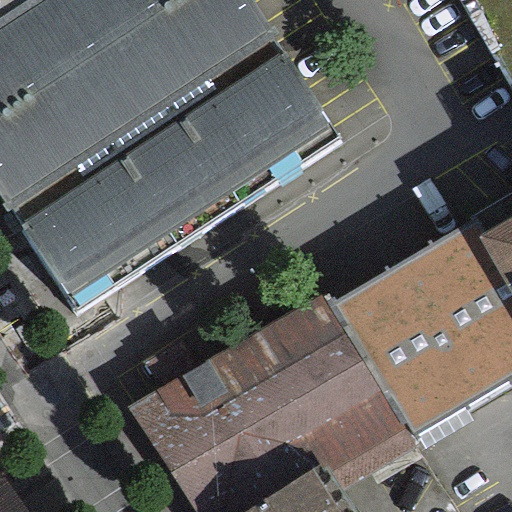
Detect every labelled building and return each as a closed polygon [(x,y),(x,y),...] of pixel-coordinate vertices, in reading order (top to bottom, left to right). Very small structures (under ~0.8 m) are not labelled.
[(0,0),(0,194),(14,217),(297,39),(271,0),(0,0)] [(511,0),(451,0),(500,98),(511,91),(511,0)] [(297,39),(14,217),(79,318),(361,139),(297,39)] [(488,230),(511,270),(511,196),(502,202),(510,217),(488,230)] [(338,300),(407,418),(419,438),(488,398),(511,384),(511,270),(488,230),(481,217),(338,300)] [(140,401),(207,511),(248,511),(335,461),(407,418),(338,300),(328,288),(140,401)] [(248,511),(367,511),(335,461),(248,511)] [(0,511),(33,511),(5,475),(0,478),(0,511)]
